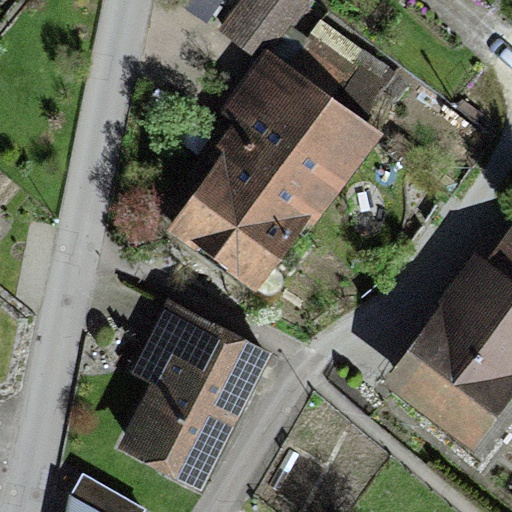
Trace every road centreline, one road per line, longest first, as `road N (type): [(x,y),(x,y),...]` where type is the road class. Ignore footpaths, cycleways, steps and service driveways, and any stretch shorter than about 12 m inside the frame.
road 1 (residential): [(25,511),(134,0)]
road 2 (residential): [(511,124),(198,511)]
